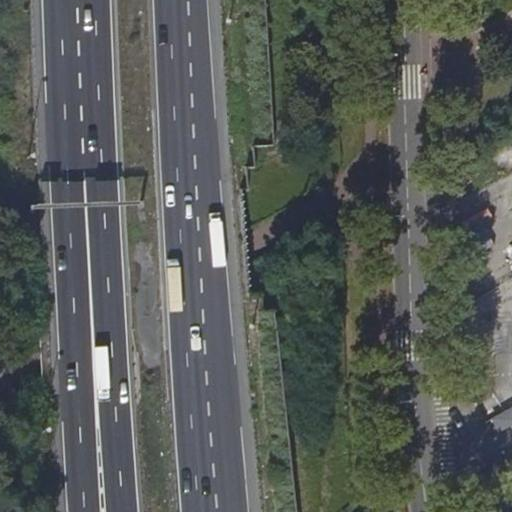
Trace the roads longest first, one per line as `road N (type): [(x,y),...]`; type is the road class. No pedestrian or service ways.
road 1 (motorway): [(220,511),(174,0)]
road 2 (unclassified): [(404,0),(412,345),(427,511)]
road 3 (motorway): [(92,177),(73,253),(87,511)]
road 4 (motorway): [(92,177),(105,251),(123,511)]
road 5 (motorway): [(85,0),(92,177)]
